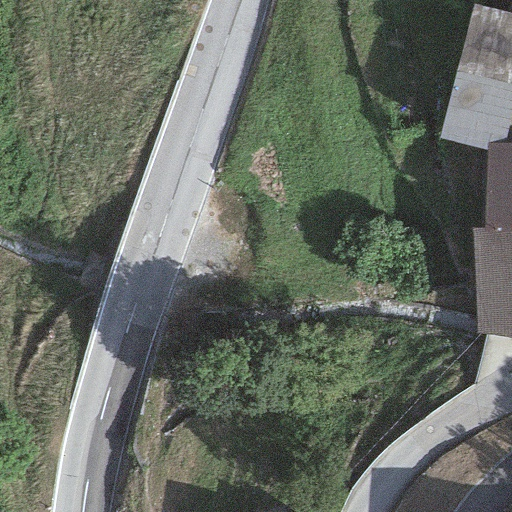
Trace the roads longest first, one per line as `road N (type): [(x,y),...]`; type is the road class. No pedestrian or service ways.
road 1 (tertiary): [(78,511),(122,328),(233,0)]
road 2 (residential): [(511,399),(444,424),(364,511)]
